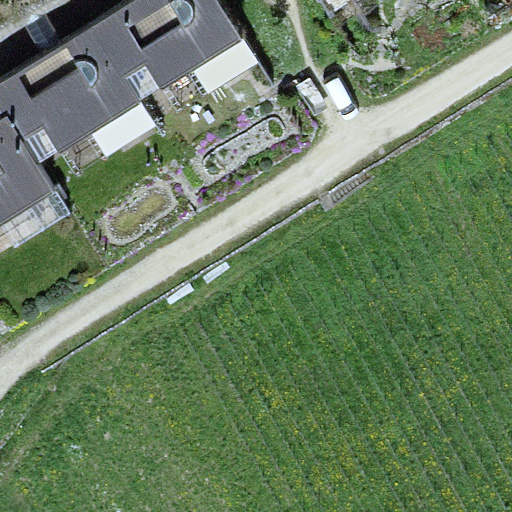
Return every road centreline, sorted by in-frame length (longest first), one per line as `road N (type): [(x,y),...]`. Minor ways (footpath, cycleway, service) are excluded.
road 1 (track): [(0,375),(29,342),(511,55)]
road 2 (trunk): [(358,0),(0,232)]
